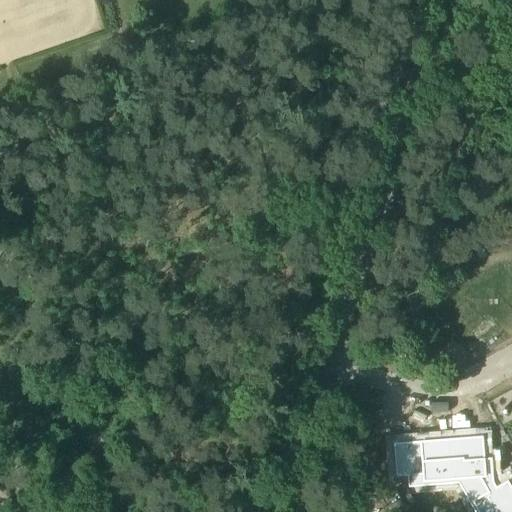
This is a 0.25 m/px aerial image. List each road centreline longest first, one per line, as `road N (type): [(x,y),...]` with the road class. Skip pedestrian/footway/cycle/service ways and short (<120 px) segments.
road 1 (tertiary): [(326,361),(442,0)]
road 2 (residential): [(326,361),(448,389),(511,357)]
road 3 (tertiary): [(272,511),(326,361)]
